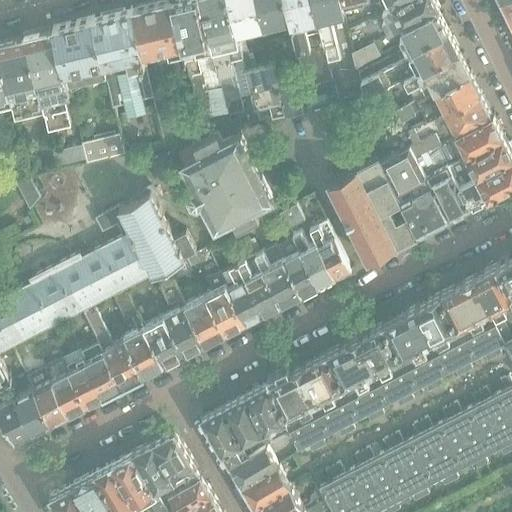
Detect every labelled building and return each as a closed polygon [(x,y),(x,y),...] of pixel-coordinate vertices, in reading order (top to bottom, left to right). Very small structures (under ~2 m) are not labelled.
[(190,73),(173,0),(158,0),(133,6),(144,51),(166,47),(175,78),(190,73)] [(221,79),(212,48),(199,0),(173,0),(190,73),(195,93),(195,94),(200,113),(208,111),(202,92),(223,86),(221,79)] [(241,50),(236,32),(227,0),(199,0),(212,48),(221,79),(223,86),(229,112),(244,109),(241,95),(252,92),(241,50)] [(290,20),(284,0),(227,0),(236,32),(290,20)] [(327,50),(313,0),(284,0),(290,20),(291,26),(293,33),(301,64),(307,87),(308,89),(318,85),(317,80),(333,76),(331,67),(327,50)] [(356,60),(353,51),(347,25),(341,0),(313,0),(327,50),(331,67),(356,60)] [(394,0),(341,0),(347,25),(394,0)] [(353,51),(439,5),(441,4),(438,0),(394,0),(347,25),(353,51)] [(511,0),(502,0),(511,18),(511,0)] [(413,44),(449,26),(439,5),(353,51),(356,60),(357,63),(364,60),(364,59),(397,41),(403,39),(407,47),(413,44)] [(146,62),(144,51),(133,6),(93,16),(105,71),(107,70),(109,81),(108,81),(114,104),(116,103),(124,101),(128,115),(147,111),(144,96),(154,94),(146,62)] [(105,71),(93,16),(53,26),(54,27),(68,79),(105,71)] [(405,77),(460,47),(449,26),(413,44),(417,52),(409,56),(402,59),(379,71),(361,80),(365,91),(367,97),(405,77)] [(68,79),(54,27),(25,34),(41,97),(41,98),(40,98),(48,128),(71,123),(65,96),(71,94),(67,79),(68,79)] [(41,97),(25,34),(0,40),(0,59),(12,104),(41,97)] [(425,93),(471,70),(460,47),(405,77),(409,86),(415,98),(425,93)] [(279,84),(274,59),(252,64),(248,48),(241,50),(252,92),(258,114),(260,119),(304,107),(300,91),(298,84),(282,87),(281,83),(279,84)] [(0,107),(12,104),(0,59),(0,107)] [(427,118),(482,91),(475,77),(471,70),(425,93),(415,98),(410,101),(394,110),(400,122),(416,113),(415,111),(422,107),(427,118)] [(436,141),(492,112),(482,91),(427,118),(409,128),(420,149),(436,141)] [(447,162),(505,133),(494,111),(492,112),(436,141),(447,162)] [(459,185),(447,162),(436,141),(420,149),(409,128),(379,143),(384,154),(410,141),(448,217),(470,206),(459,185)] [(128,152),(122,131),(116,133),(115,129),(94,134),(95,138),(82,141),(83,145),(85,158),(86,162),(121,154),(128,152)] [(274,196),(261,172),(263,171),(255,154),(253,155),(241,129),(222,138),(217,131),(176,152),(194,186),(190,188),(189,193),(192,201),(198,203),(202,201),(216,226),(217,225),(221,235),(238,226),(239,226),(261,215),(256,206),(274,196)] [(459,185),(511,157),(511,147),(505,133),(447,162),(459,185)] [(448,217),(410,141),(384,154),(380,157),(417,233),(448,217)] [(85,158),(83,145),(54,151),(57,164),(85,158)] [(19,174),(13,153),(0,155),(0,174),(1,178),(19,174)] [(417,233),(380,157),(379,154),(358,164),(358,165),(329,180),(368,258),(417,233)] [(470,206),(511,183),(511,157),(459,185),(470,206)] [(31,176),(16,180),(30,208),(41,195),(31,176)] [(0,349),(10,344),(17,340),(78,308),(154,270),(185,253),(175,234),(167,216),(152,186),(120,203),(120,202),(95,215),(103,229),(117,222),(123,232),(83,252),(80,248),(29,274),(31,279),(11,289),(0,294),(0,349)] [(301,197),(297,199),(302,208),(306,207),(301,197)] [(306,215),(297,199),(280,208),(289,224),(306,215)] [(352,267),(335,233),(327,218),(310,226),(316,238),(315,239),(334,276),(352,267)] [(302,292),(283,256),(271,262),(259,239),(257,240),(253,232),(254,232),(249,224),(242,228),(255,251),(263,266),(281,303),(302,292)] [(187,228),(175,234),(185,253),(197,247),(187,228)] [(334,276),(315,239),(309,242),(301,228),(293,233),(298,242),(296,243),(318,284),(334,276)] [(318,284),(296,243),(290,246),(292,251),(283,256),(302,292),(318,284)] [(263,312),(237,259),(233,250),(228,253),(232,263),(220,269),(226,280),(225,281),(245,321),(263,312)] [(281,303),(263,266),(255,251),(246,256),(240,259),(240,258),(237,259),(263,312),(281,303)] [(511,255),(508,258),(508,257),(499,262),(511,289),(511,296),(511,297),(511,255)] [(511,296),(511,289),(499,262),(441,291),(457,326),(461,333),(465,332),(461,324),(469,320),(473,327),(479,324),(484,321),(480,314),(492,308),(496,315),(507,309),(503,301),(511,297),(511,296)] [(245,321),(225,281),(226,280),(220,269),(220,268),(206,275),(213,288),(205,291),(225,332),(245,321)] [(204,342),(185,301),(180,291),(173,277),(160,283),(170,303),(177,299),(180,304),(163,313),(184,353),(204,342)] [(165,363),(144,323),(136,306),(126,287),(114,294),(125,317),(132,314),(138,323),(137,324),(138,326),(124,334),(124,335),(143,374),(165,363)] [(225,332),(205,291),(185,301),(204,342),(225,332)] [(457,326),(441,291),(427,299),(421,303),(421,302),(405,310),(406,310),(399,314),(399,313),(385,321),(402,354),(411,349),(416,357),(423,353),(428,351),(424,344),(435,337),(439,345),(451,339),(447,332),(457,326)] [(143,374),(124,335),(113,341),(110,336),(111,336),(106,327),(95,303),(84,309),(99,339),(122,385),(143,374)] [(506,338),(511,335),(511,306),(507,309),(496,315),(495,316),(506,338)] [(184,353),(163,313),(144,323),(165,363),(184,353)] [(495,316),(484,321),(479,324),(496,355),(502,352),(497,343),(506,338),(495,316)] [(402,354),(385,321),(329,349),(347,382),(355,378),(359,386),(363,384),(371,381),(366,373),(378,366),(383,374),(392,370),(394,368),(390,361),(398,356),(402,364),(406,362),(402,354)] [(479,324),(473,327),(465,332),(477,353),(483,350),(488,359),(496,355),(479,324)] [(477,353),(465,332),(461,333),(451,339),(467,370),(473,367),(468,358),(477,353)] [(36,334),(31,336),(36,346),(41,343),(36,334)] [(122,385),(99,339),(87,345),(91,352),(90,353),(91,355),(85,358),(104,394),(122,385)] [(467,370),(451,339),(439,345),(437,346),(448,368),(454,365),(459,375),(467,370)] [(437,346),(428,351),(423,353),(439,385),(444,382),(439,373),(448,368),(437,346)] [(104,394),(85,358),(80,347),(63,355),(68,367),(87,403),(104,394)] [(347,382),(329,349),(313,357),(313,358),(307,361),(291,369),(292,369),(285,372),(270,379),(292,421),(303,415),(319,407),(334,399),(337,398),(333,390),(344,384),(348,392),(351,390),(347,382)] [(439,385),(423,353),(416,357),(408,361),(419,383),(425,380),(429,390),(439,385)] [(10,376),(0,355),(0,384),(8,381),(13,379),(11,375),(10,376)] [(419,383),(408,361),(406,362),(402,364),(394,368),(392,370),(408,401),(414,397),(410,388),(419,383)] [(87,403),(68,367),(50,376),(69,412),(87,403)] [(69,412),(50,376),(47,368),(28,377),(33,385),(51,421),(69,412)] [(408,401),(392,370),(383,374),(377,377),(387,399),(395,395),(400,405),(408,401)] [(511,411),(511,379),(509,374),(502,377),(506,387),(500,390),(511,412),(511,411)] [(387,399),(377,377),(371,381),(363,384),(379,415),(385,413),(380,403),(387,399)] [(292,421),(270,379),(248,391),(272,439),(290,429),(288,423),(292,421)] [(379,415),(363,384),(359,386),(351,390),(348,392),(360,414),(366,411),(371,420),(379,415)] [(51,421),(33,385),(15,395),(33,430),(51,421)] [(511,412),(500,390),(491,394),(486,385),(480,389),(496,420),(511,412)] [(496,420),(480,389),(472,393),(477,402),(470,406),(481,427),(496,420)] [(272,439),(248,391),(226,402),(251,451),(272,439)] [(360,414),(348,392),(337,398),(334,399),(350,430),(356,428),(351,418),(360,414)] [(33,430),(15,395),(1,402),(0,401),(0,415),(16,440),(33,430)] [(350,430),(334,399),(319,407),(330,429),(337,426),(341,435),(350,430)] [(481,427),(470,406),(462,410),(457,400),(451,403),(467,434),(481,427)] [(251,451),(226,402),(202,414),(212,430),(231,463),(251,451)] [(467,434),(451,403),(443,408),(448,417),(442,420),(453,441),(467,434)] [(330,429),(319,407),(303,415),(320,446),(326,443),(322,433),(330,429)] [(511,413),(511,412),(496,420),(511,450),(511,449),(511,413)] [(320,446),(303,415),(292,421),(288,423),(290,429),(299,445),(307,441),(312,450),(320,446)] [(453,441),(442,420),(433,425),(428,415),(423,418),(439,449),(453,441)] [(439,449),(423,418),(414,423),(419,432),(413,435),(424,457),(439,449)] [(511,450),(496,420),(481,427),(491,448),(499,444),(504,453),(511,450)] [(491,448),(481,427),(467,434),(483,464),(488,461),(484,452),(491,448)] [(197,465),(187,448),(175,428),(154,439),(181,485),(202,474),(196,465),(197,465)] [(279,462),(296,452),(294,447),(299,445),(290,429),(272,439),(251,451),(231,463),(243,483),(279,462)] [(424,457),(413,435),(404,440),(399,431),(394,433),(410,464),(424,457)] [(410,464),(394,433),(385,438),(389,447),(384,450),(395,472),(410,464)] [(483,464),(467,434),(453,441),(464,462),(469,459),(474,469),(483,464)] [(181,485),(154,439),(133,450),(156,489),(172,480),(177,487),(181,485)] [(464,462),(453,441),(439,449),(454,479),(459,476),(454,467),(464,462)] [(395,472),(384,450),(374,455),(370,446),(364,449),(380,479),(395,472)] [(380,479),(364,449),(355,453),(360,463),(355,465),(366,486),(380,479)] [(454,479),(439,449),(424,457),(435,477),(440,474),(445,484),(454,479)] [(169,511),(156,489),(133,450),(132,450),(124,454),(124,455),(112,461),(136,502),(138,506),(149,499),(157,511),(169,511)] [(435,477),(424,457),(410,464),(425,494),(430,492),(425,482),(435,477)] [(128,511),(126,509),(136,502),(112,461),(51,493),(62,511),(106,511),(114,508),(116,511),(128,511)] [(366,486),(355,465),(345,470),(340,461),(335,463),(351,494),(366,486)] [(291,484),(290,482),(291,482),(289,479),(279,462),(243,483),(253,501),(255,504),(256,503),(256,504),(291,484)] [(351,494),(335,463),(326,468),(331,478),(321,483),(332,504),(351,494)] [(425,494),(410,464),(395,472),(405,492),(411,490),(415,499),(425,494)] [(405,492),(395,472),(380,479),(396,509),(401,507),(396,497),(405,492)] [(177,511),(180,511),(213,493),(202,473),(202,474),(181,485),(177,487),(169,492),(178,507),(170,511),(177,511)] [(390,511),(396,509),(380,479),(366,486),(377,507),(381,505),(385,511),(390,511)] [(292,511),(304,504),(291,483),(291,482),(290,482),(291,484),(256,504),(256,503),(255,504),(259,511),(292,511)] [(367,511),(377,507),(366,486),(351,494),(360,511),(367,511)] [(225,511),(220,504),(213,493),(180,511),(225,511)] [(360,511),(351,494),(332,504),(336,511),(360,511)] [(319,511),(328,507),(321,495),(313,499),(304,504),(292,511),(319,511)]
